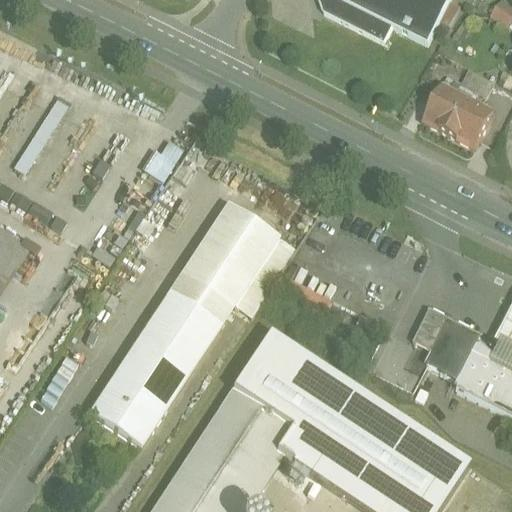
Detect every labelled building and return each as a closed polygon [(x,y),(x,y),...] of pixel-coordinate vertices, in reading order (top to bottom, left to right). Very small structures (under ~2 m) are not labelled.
[(317,0),(324,19),(385,49),(393,33),(428,51),(453,0),(317,0)] [(511,26),(511,14),(501,6),(490,20),(507,32),(511,26)] [(448,81),(443,90),(472,105),(476,98),(487,104),(495,88),(469,75),(462,89),(448,81)] [(472,105),(443,90),(423,131),(476,158),(497,118),(472,105)] [(160,145),(140,177),(160,189),(180,157),(160,145)] [(227,209),(88,419),(141,454),(235,312),(251,323),(296,254),(227,209)] [(113,226),(94,255),(80,246),(72,258),(105,278),(130,237),(113,226)] [(0,239),(0,303),(29,259),(36,264),(41,257),(24,246),(20,252),(0,239)] [(511,317),(496,349),(501,351),(495,362),(511,378),(511,317)] [(431,318),(414,352),(431,360),(448,327),(431,318)] [(481,343),(448,327),(431,360),(425,372),(458,389),(479,347),(481,343)] [(272,339),(157,511),(255,511),(286,467),(354,511),(444,511),(472,470),(272,339)] [(511,378),(495,362),(479,347),(458,389),(455,394),(502,418),(511,422),(511,378)]
